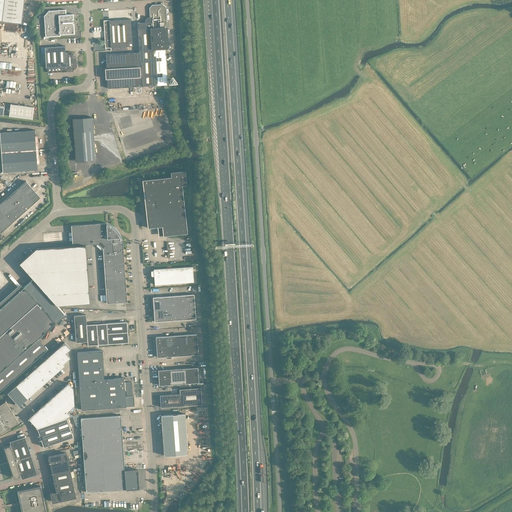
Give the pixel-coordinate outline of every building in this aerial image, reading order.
[(0,0),(0,19),(21,23),(24,0),(0,0)] [(146,22),(137,23),(137,29),(138,50),(139,52),(139,53),(141,86),(168,85),(168,84),(164,27),(168,24),(167,7),(164,4),(152,5),(149,8),(150,18),(146,22)] [(45,37),(60,36),(60,34),(74,34),(73,14),(66,15),(65,10),(48,11),(44,16),(45,37)] [(111,48),(111,51),(132,49),(132,46),(131,19),(109,20),(103,21),(104,32),(105,32),(105,37),(104,37),(105,48),(110,48),(111,48)] [(73,68),(76,68),(75,59),(75,58),(73,57),(72,57),(72,52),(65,53),(65,46),(44,47),(45,68),(47,68),(47,73),(73,71),(73,68)] [(139,52),(136,52),(105,54),(106,69),(105,69),(105,79),(107,79),(107,88),(141,86),(139,52)] [(10,104),(9,116),(32,119),(34,107),(10,104)] [(93,117),(72,119),(75,159),(96,158),(93,117)] [(38,150),(37,136),(35,136),(34,130),(0,132),(0,138),(1,152),(38,150)] [(2,172),(17,171),(37,170),(37,164),(39,164),(38,150),(1,152),(2,172)] [(182,185),(187,185),(185,170),(170,172),(171,177),(142,180),(148,228),(162,226),(163,236),(187,233),(182,185)] [(17,189),(24,197),(32,190),(25,182),(17,189)] [(16,204),(19,202),(24,197),(17,189),(9,196),(16,204)] [(24,197),(31,205),(40,198),(32,190),(24,197)] [(11,209),(14,207),(16,204),(9,196),(4,201),(11,209)] [(19,202),(26,210),(31,205),(24,197),(19,202)] [(0,206),(6,213),(8,211),(11,209),(4,201),(0,204),(0,206)] [(14,207),(21,215),(26,210),(19,202),(16,204),(14,207)] [(8,211),(16,220),(21,215),(14,207),(11,209),(8,211)] [(3,216),(10,224),(16,220),(8,211),(6,213),(3,216)] [(0,218),(0,223),(5,229),(10,224),(3,216),(1,218),(0,218)] [(122,242),(120,242),(120,241),(120,240),(120,239),(120,238),(119,238),(119,237),(119,236),(118,235),(118,234),(117,234),(118,233),(116,231),(115,230),(113,229),(112,228),(111,227),(110,227),(109,226),(108,226),(106,225),(106,223),(71,226),(72,246),(85,245),(97,244),(102,249),(106,304),(109,304),(127,302),(122,242)] [(85,245),(72,246),(36,248),(19,263),(33,279),(56,305),(89,303),(85,245)] [(154,276),(154,284),(193,282),(192,266),(153,269),(153,271),(152,271),(151,272),(151,275),(152,276),(154,276)] [(54,324),(55,323),(65,315),(59,308),(56,305),(33,279),(23,287),(20,291),(0,308),(0,391),(2,389),(47,350),(37,339),(54,324)] [(184,307),(187,307),(194,307),(194,294),(183,295),(184,307)] [(153,309),(163,309),(162,297),(152,297),(153,309)] [(187,307),(184,307),(185,319),(195,319),(194,307),(187,307)] [(163,309),(153,309),(154,322),(164,321),(163,309)] [(87,342),(86,325),(85,315),(74,315),(76,342),(87,342)] [(87,345),(98,345),(97,324),(97,322),(93,323),(93,324),(86,325),(87,342),(87,345)] [(97,324),(98,345),(108,344),(107,333),(106,323),(101,324),(100,322),(97,322),(97,324)] [(107,333),(129,332),(129,328),(127,328),(126,322),(106,323),(107,333)] [(129,332),(107,333),(108,344),(128,343),(128,336),(129,336),(129,332)] [(187,335),(187,345),(197,344),(197,334),(187,335)] [(156,347),(166,346),(166,336),(155,337),(156,347)] [(60,346),(66,353),(70,349),(64,342),(60,346)] [(187,345),(188,355),(198,354),(197,344),(187,345)] [(66,353),(60,346),(53,352),(63,364),(70,358),(66,353)] [(166,346),(156,347),(157,357),(167,356),(166,346)] [(102,350),(77,352),(81,410),(120,407),(126,407),(134,406),(134,396),(133,396),(132,382),(124,383),(124,378),(104,379),(102,350)] [(46,358),(58,371),(64,365),(63,364),(53,352),(46,358)] [(58,371),(46,358),(39,365),(50,378),(58,371)] [(31,372),(43,384),(50,378),(39,365),(31,372)] [(183,368),(158,370),(159,385),(184,383),(198,382),(197,367),(183,368)] [(43,384),(31,372),(24,378),(35,391),(43,384)] [(35,391),(24,378),(16,385),(28,398),(35,391)] [(61,389),(74,405),(73,388),(68,383),(61,389)] [(28,398),(16,385),(7,393),(15,402),(19,406),(28,398)] [(160,395),(160,407),(202,404),(200,388),(179,389),(180,393),(160,395)] [(61,389),(53,396),(67,412),(74,406),(74,405),(61,389)] [(53,396),(46,403),(61,420),(66,418),(71,416),(67,412),(53,396)] [(0,433),(18,422),(5,401),(0,403),(0,433)] [(46,403),(38,409),(51,423),(61,420),(46,403)] [(51,423),(38,409),(28,418),(36,427),(36,428),(37,428),(51,423)] [(184,413),(161,415),(164,456),(187,454),(184,413)] [(82,437),(102,435),(122,434),(120,415),(80,418),(82,437)] [(43,447),(73,437),(66,418),(61,420),(51,423),(37,428),(39,434),(38,435),(39,435),(40,439),(40,440),(41,439),(43,447)] [(122,434),(102,435),(82,437),(83,455),(123,452),(122,434)] [(9,462),(31,455),(25,436),(11,441),(12,441),(12,444),(13,446),(11,446),(10,445),(4,447),(9,462)] [(83,455),(85,474),(124,471),(123,452),(83,455)] [(66,453),(48,457),(49,457),(48,458),(49,458),(50,462),(49,462),(49,463),(50,463),(52,472),(51,472),(51,473),(53,473),(54,481),(53,481),(53,482),(55,482),(57,491),(56,491),(56,492),(52,493),(52,492),(51,492),(51,493),(50,493),(52,502),(75,497),(66,453)] [(31,455),(9,462),(14,478),(20,475),(20,474),(22,473),(22,475),(23,478),(37,474),(31,455)] [(86,492),(126,489),(139,488),(137,470),(124,471),(85,474),(86,492)] [(21,506),(21,511),(39,511),(46,511),(40,486),(17,491),(20,501),(21,501),(21,502),(19,502),(19,503),(19,504),(22,504),(22,505),(21,506)]
